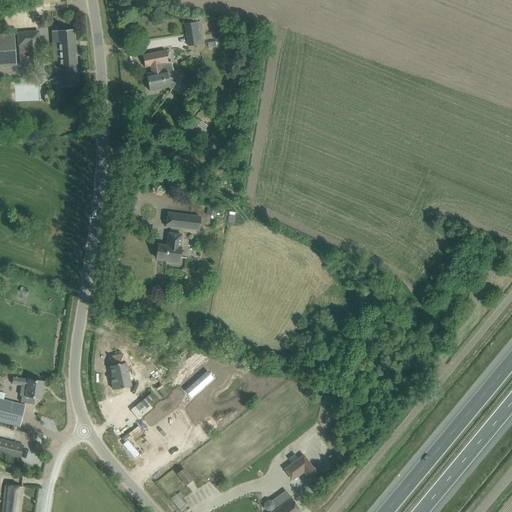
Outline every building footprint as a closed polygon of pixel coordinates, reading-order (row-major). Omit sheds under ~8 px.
[(197,22),(185,24),(187,35),(198,33),(197,22)] [(74,29),(52,31),(55,78),(60,78),(61,87),(78,86),(74,29)] [(38,32),(17,34),(19,65),(27,65),(28,66),(39,65),(38,32)] [(0,66),(15,65),(13,35),(13,33),(0,33),(0,66)] [(166,51),(142,55),(145,67),(151,66),(152,73),(146,74),(149,91),(159,89),(169,87),(171,91),(175,85),(175,84),(177,79),(177,78),(177,77),(177,76),(177,74),(176,73),(175,72),(174,71),(173,71),(173,70),(171,62),(168,62),(165,63),(163,52),(166,51)] [(207,126),(204,124),(197,119),(188,133),(195,137),(198,139),(207,126)] [(207,211),(206,216),(216,217),(217,212),(217,207),(207,206),(207,211)] [(200,230),(202,217),(178,214),(168,213),(166,226),(176,227),(200,230)] [(176,263),(180,264),(183,236),(178,235),(169,233),(167,246),(158,245),(156,259),(166,260),(166,262),(176,263)] [(123,354),(110,357),(112,366),(110,366),(112,376),(110,377),(113,390),(131,386),(126,363),(125,363),(123,354)] [(171,372),(150,390),(159,402),(181,384),(171,372)] [(13,378),(12,384),(21,385),(20,396),(21,396),(21,403),(24,403),(34,405),(35,398),(40,399),(43,382),(33,380),(13,378)] [(24,406),(0,399),(0,421),(10,424),(19,426),(24,406)] [(166,421),(152,434),(168,452),(176,444),(179,447),(177,448),(184,457),(208,439),(201,430),(186,442),(182,438),(183,438),(166,421)] [(22,445),(13,443),(0,439),(0,452),(19,457),(22,445)] [(322,480),(303,455),(284,470),(292,481),(304,472),(314,485),(322,480)] [(184,469),(177,474),(186,485),(192,480),(184,469)] [(20,511),(23,487),(6,485),(2,511),(20,511)] [(264,502),(263,507),(266,511),(270,511),(300,511),(295,504),(290,497),(286,491),(272,500),(268,499),(264,502)]
